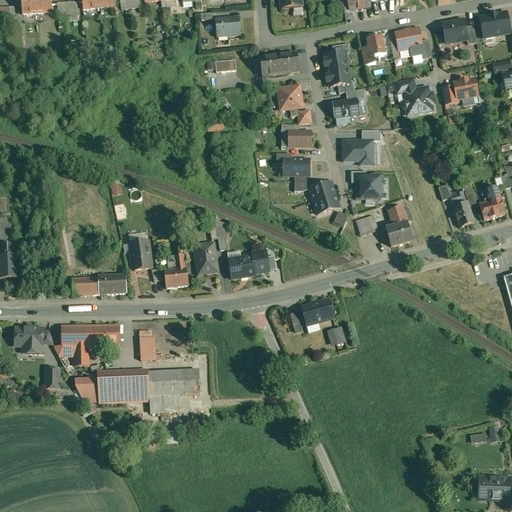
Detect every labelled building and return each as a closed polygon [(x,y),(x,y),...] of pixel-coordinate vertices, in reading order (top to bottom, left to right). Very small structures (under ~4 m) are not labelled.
[(51,0),(21,0),(22,16),(52,14),(51,0)] [(113,0),(81,0),(83,12),(115,8),(113,0)] [(138,0),(119,0),(121,11),(140,9),(138,0)] [(280,0),(282,10),(301,9),(300,0),(280,0)] [(347,0),(350,11),(370,8),(368,0),(347,0)] [(77,4),(57,5),(58,18),(78,17),(77,4)] [(9,8),(0,8),(0,18),(15,18),(15,8),(9,8)] [(497,15),(489,17),(489,18),(480,20),(480,22),(479,24),(480,29),(482,30),(484,39),(510,34),(506,14),(497,16),(497,15)] [(228,20),(223,21),(223,20),(216,21),(217,39),(240,37),(239,19),(228,20)] [(463,22),(442,26),(446,45),(466,41),(467,41),(465,29),(463,22)] [(474,27),(465,29),(467,41),(466,41),(467,46),(477,45),(474,27)] [(419,30),(395,35),(396,40),(397,49),(398,53),(409,51),(411,59),(412,58),(414,65),(422,63),(422,61),(421,57),(424,56),(422,43),(419,30)] [(383,37),(366,40),(368,48),(370,59),(374,58),(386,56),(383,37)] [(428,42),(422,43),(424,56),(421,57),(422,61),(432,59),(428,42)] [(348,46),(332,48),(333,56),(345,54),(345,55),(349,54),(348,46)] [(374,58),(370,59),(368,48),(361,50),(364,67),(376,65),(374,58)] [(333,56),(326,57),(326,62),(324,62),(325,68),(327,68),(328,73),(348,70),(345,55),(345,54),(333,56)] [(296,55),(260,60),(262,78),(299,73),(296,55)] [(235,62),(215,63),(216,74),(236,72),(235,62)] [(509,62),(492,65),(492,66),(494,75),(504,73),(511,72),(510,62),(509,62)] [(348,70),(328,73),(328,77),(326,77),(327,84),(329,83),(330,88),(338,87),(350,86),(350,85),(348,70)] [(504,76),(502,76),(505,93),(511,91),(511,74),(504,76)] [(413,81),(395,84),(397,95),(405,94),(405,93),(415,91),(413,81)] [(467,81),(460,82),(461,84),(454,85),(454,89),(457,101),(461,100),(461,101),(469,100),(469,99),(478,97),(475,81),(467,82),(467,81)] [(350,86),(338,87),(339,95),(346,94),(354,92),(353,84),(350,85),(350,86)] [(388,91),(392,91),(392,87),(383,87),(384,97),(389,96),(388,91)] [(299,88),(278,91),(281,112),(290,111),(291,119),(298,117),(297,110),(302,109),(299,88)] [(415,91),(405,93),(405,94),(407,102),(404,103),(402,104),(401,108),(403,110),(406,111),(407,117),(432,112),(431,105),(430,105),(428,97),(429,96),(428,89),(415,91)] [(454,89),(442,91),(445,107),(458,104),(457,101),(454,89)] [(354,92),(346,94),(347,102),(358,101),(365,101),(363,90),(354,92)] [(347,102),(332,104),(334,121),(336,120),(337,126),(343,126),(343,125),(345,125),(346,124),(346,123),(347,122),(347,121),(348,119),(360,117),(358,101),(347,102)] [(310,112),(299,113),(300,126),(311,125),(310,112)] [(311,134),(289,133),(289,149),(311,149),(311,134)] [(361,133),(362,142),(372,142),(372,144),(380,144),(380,133),(361,133)] [(341,163),(357,163),(357,167),(372,167),(372,144),(372,142),(362,142),(348,142),(348,141),(341,141),(341,163)] [(310,162),(283,162),(283,178),(310,178),(310,162)] [(358,176),(361,176),(361,172),(350,172),(350,184),(356,183),(358,183),(358,176)] [(382,201),(381,175),(361,176),(358,176),(358,183),(356,183),(356,192),(355,192),(355,202),(382,201)] [(511,175),(501,178),(505,191),(511,188),(511,175)] [(331,184),(309,191),(314,204),(335,197),(331,184)] [(121,186),(113,187),(114,196),(122,196),(121,186)] [(446,187),(438,189),(442,202),(451,200),(446,187)] [(490,203),(479,206),(484,222),(505,217),(497,190),(487,193),(490,203)] [(460,199),(451,202),(453,210),(468,205),(465,196),(464,193),(459,195),(460,199)] [(472,194),(465,196),(468,205),(469,209),(476,206),(472,194)] [(335,197),(314,204),(318,217),(339,210),(335,197)] [(468,205),(453,210),(460,229),(474,225),(469,209),(468,205)] [(402,212),(401,208),(388,212),(394,229),(386,231),(391,249),(412,243),(407,224),(402,212)] [(408,210),(402,212),(407,224),(412,222),(408,210)] [(374,217),(356,223),(361,238),(379,233),(374,217)] [(14,219),(0,219),(0,280),(19,280),(18,256),(15,256),(14,219)] [(225,225),(215,221),(216,228),(218,241),(225,240),(228,239),(225,225)] [(216,228),(209,229),(211,242),(218,241),(216,228)] [(225,240),(218,241),(220,252),(226,251),(225,240)] [(147,243),(130,245),(131,255),(133,254),(135,272),(153,270),(151,259),(149,259),(147,243)] [(213,246),(197,248),(198,254),(196,255),(199,276),(217,273),(213,246)] [(252,258),(228,262),(231,281),(256,277),(256,275),(269,273),(269,272),(267,262),(266,253),(251,256),(252,258)] [(184,260),(175,261),(176,271),(185,270),(184,260)] [(274,261),(267,262),(269,272),(276,271),(274,261)] [(176,271),(164,272),(166,290),(189,288),(187,270),(185,270),(176,271)] [(160,271),(152,273),(155,284),(162,283),(160,271)] [(126,276),(98,278),(98,279),(99,296),(127,295),(126,276)] [(511,276),(503,279),(511,309),(511,276)] [(98,279),(72,281),(73,297),(99,296),(98,279)] [(308,327),(336,319),(330,299),(302,308),(308,327)] [(297,314),(289,316),(295,335),(302,333),(297,314)] [(88,328),(61,329),(62,348),(63,351),(74,351),(74,370),(89,370),(88,350),(88,328)] [(120,328),(88,328),(88,350),(120,350),(120,328)] [(342,329),(327,334),(331,347),(346,342),(342,329)] [(42,331),(16,330),(16,348),(23,348),(23,347),(30,347),(29,355),(42,355),(42,346),(42,333),(42,331)] [(50,333),(42,333),(42,346),(54,346),(50,333)] [(154,339),(140,340),(141,362),(156,362),(154,339)] [(199,371),(148,374),(149,398),(179,397),(200,396),(199,371)] [(60,372),(46,372),(45,390),(59,390),(60,372)] [(148,372),(98,374),(98,380),(99,403),(150,401),(149,398),(148,374),(148,372)] [(98,380),(75,381),(75,388),(84,404),(99,403),(98,380)] [(179,397),(149,398),(150,401),(150,415),(180,413),(179,397)] [(499,428),(489,429),(491,443),(500,442),(499,428)] [(485,434),(471,436),(472,445),(486,443),(485,434)] [(511,480),(479,479),(478,502),(510,503),(511,490),(511,480)]
